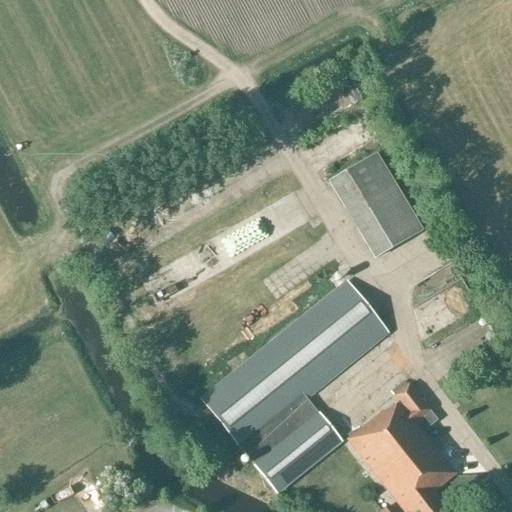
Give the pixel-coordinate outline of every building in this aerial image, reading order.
[(321,88),(331,106),(351,95),(341,78),(321,88)] [(323,134),(327,144),(344,137),(339,126),(323,134)] [(374,258),(420,230),(375,155),(328,183),(374,258)] [(151,307),(304,228),(288,198),(136,277),(151,307)] [(171,202),(157,209),(165,224),(179,218),(171,202)] [(132,249),(159,230),(149,215),(121,233),(132,249)] [(259,283),(273,302),(328,262),(313,243),(259,283)] [(347,284),(201,403),(241,452),(306,399),(387,333),(347,284)] [(428,335),(416,339),(420,353),(432,350),(428,335)] [(386,384),(393,366),(373,358),(366,376),(386,384)] [(439,421),(410,386),(394,398),(399,404),(386,415),(384,412),(349,441),(405,511),(447,511),(433,495),(458,475),(424,433),(439,421)] [(306,399),(241,452),(243,453),(256,468),(255,469),(277,496),(342,444),(306,399)] [(68,445),(0,487),(0,493),(11,511),(12,511),(83,468),(68,445)]
